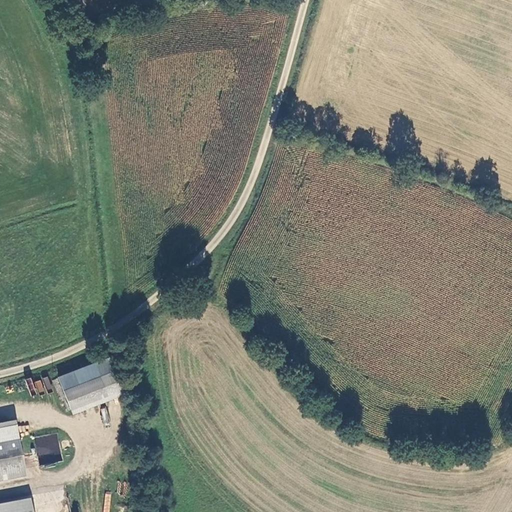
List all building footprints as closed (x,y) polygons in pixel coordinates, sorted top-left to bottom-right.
[(89,363),(54,377),(67,409),(102,396),(89,363)] [(0,428),(0,444),(18,441),(15,426),(0,428)] [(40,467),(63,462),(57,433),(34,438),(40,467)] [(0,477),(23,473),(18,441),(0,444),(0,477)] [(103,511),(109,511),(111,493),(105,492),(103,511)]
